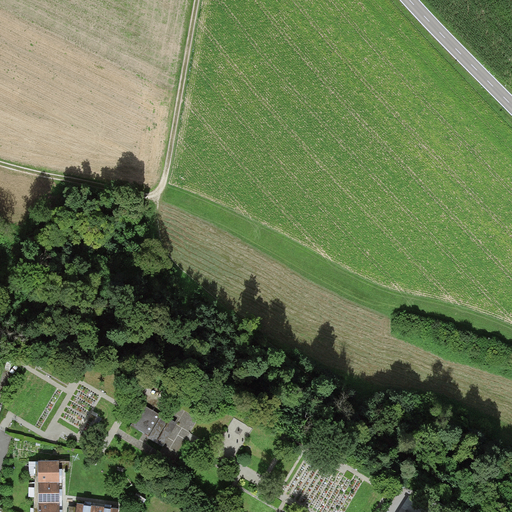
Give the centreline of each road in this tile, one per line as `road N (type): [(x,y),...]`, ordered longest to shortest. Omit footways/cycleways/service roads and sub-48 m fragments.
road 1 (track): [(152,189),(163,181),(193,0)]
road 2 (track): [(0,164),(60,180),(152,189)]
road 3 (secondary): [(410,0),(511,104)]
